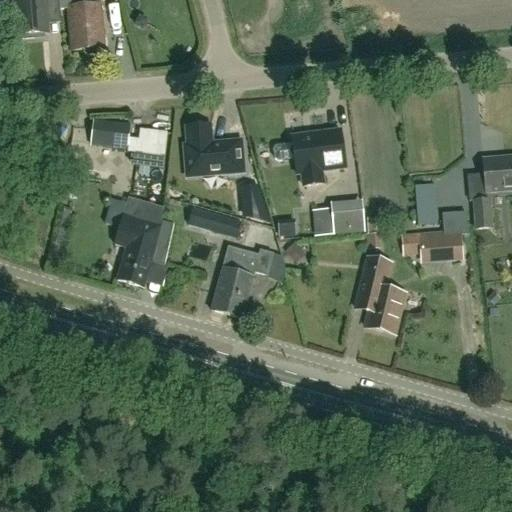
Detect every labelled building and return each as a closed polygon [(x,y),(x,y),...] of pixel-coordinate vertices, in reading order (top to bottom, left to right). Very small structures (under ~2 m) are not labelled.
[(13,0),(17,37),(47,34),(46,16),(60,14),(60,10),(58,0),(13,0)] [(58,0),(60,10),(67,9),(71,52),(83,51),(83,54),(86,57),(96,56),(99,53),(99,49),(101,49),(99,26),(101,26),(98,0),(58,0)] [(114,0),(116,12),(125,11),(124,0),(114,0)] [(132,125),(129,125),(92,122),(89,148),(130,152),(132,125)] [(155,128),(155,157),(174,158),(175,128),(155,128)] [(344,170),(342,157),(341,145),(338,129),(291,136),(292,144),(294,159),(298,159),(298,161),(302,185),(321,182),(320,174),(344,170)] [(244,148),(222,148),(222,151),(214,151),(214,131),(202,131),(202,134),(190,134),(190,148),(186,148),(186,162),(190,162),(190,180),(202,180),(202,178),(226,178),(226,180),(244,180),(244,148)] [(486,194),(511,192),(511,161),(503,162),(502,160),(483,162),(486,194)] [(155,187),(160,178),(143,168),(138,177),(155,187)] [(256,188),(243,189),(245,218),(267,224),(256,188)] [(475,232),(493,231),(491,201),(472,202),(475,232)] [(330,206),(331,211),(335,237),(364,233),(360,202),(330,206)] [(125,247),(117,280),(144,286),(151,257),(164,260),(172,225),(160,222),(163,211),(140,205),(124,213),(128,214),(124,231),(117,229),(113,245),(125,247)] [(237,221),(197,211),(193,226),(233,236),(237,221)] [(418,235),(419,255),(419,256),(420,266),(460,263),(459,252),(458,236),(467,235),(466,213),(441,215),(443,233),(418,235)] [(256,255),(240,251),(225,248),(210,311),(240,318),(251,273),(266,276),(271,254),(257,251),(256,255)] [(388,263),(365,258),(353,308),(367,311),(363,327),(392,334),(402,293),(382,289),(388,263)] [(74,273),(70,288),(87,293),(91,278),(74,273)]
